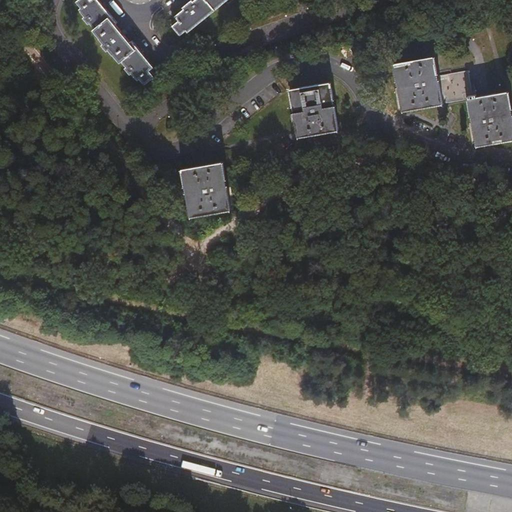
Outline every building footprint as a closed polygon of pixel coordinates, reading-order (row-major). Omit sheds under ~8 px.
[(116,24),(117,22),(98,0),(92,0),(91,0),(80,0),(77,2),(82,8),(81,10),(86,17),(84,18),(89,25),(91,23),(96,29),(104,24),(109,30),(116,24)] [(174,26),(182,35),(187,30),(190,33),(217,10),(207,0),(196,0),(194,2),(193,1),(183,8),(185,10),(176,17),(180,21),(174,26)] [(207,0),(217,10),(228,0),(207,0)] [(96,29),(94,31),(105,43),(103,45),(108,51),(110,50),(121,63),(123,62),(130,56),(124,48),(131,42),(116,24),(109,30),(104,24),(96,29)] [(133,41),(131,42),(124,48),(130,56),(123,62),(128,67),(126,68),(131,75),(133,73),(138,81),(141,78),(145,85),(155,77),(150,70),(154,67),(133,41)] [(352,45),(341,50),(345,58),(355,53),(352,45)] [(443,103),(439,75),(436,57),(395,63),(403,110),(443,103)] [(468,96),(473,95),(469,69),(439,75),(443,103),(469,98),(468,96)] [(338,130),(330,82),(290,89),(299,136),(338,130)] [(477,97),(469,98),(477,146),(511,139),(511,108),(509,91),(477,97)] [(182,168),(189,216),(230,209),(222,162),(182,168)]
